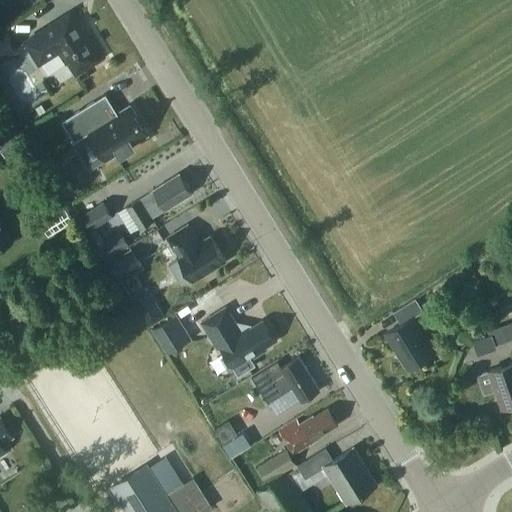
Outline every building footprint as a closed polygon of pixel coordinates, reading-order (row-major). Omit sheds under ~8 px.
[(79,27),(76,28),(67,14),(23,42),(37,64),(59,50),(74,74),(96,60),(94,57),(96,55),(89,43),(88,42),(85,43),(78,31),(81,29),(79,27)] [(0,57),(13,50),(13,49),(3,32),(0,33),(0,57)] [(103,93),(60,119),(73,140),(87,132),(103,159),(118,150),(119,152),(132,144),(130,141),(146,131),(130,105),(114,115),(111,109),(113,108),(103,93)] [(0,139),(0,149),(5,157),(23,145),(14,131),(0,139)] [(126,207),(139,229),(152,221),(151,218),(189,194),(177,175),(126,207)] [(83,215),(90,228),(94,225),(110,216),(103,203),(83,215)] [(0,214),(0,248),(11,242),(5,231),(9,229),(0,214)] [(90,228),(88,229),(93,237),(99,246),(104,242),(94,225),(90,228)] [(223,259),(209,237),(198,244),(186,225),(165,237),(177,257),(176,257),(190,280),(223,259)] [(103,247),(110,256),(127,245),(121,235),(103,247)] [(109,261),(121,281),(143,267),(131,248),(109,261)] [(146,287),(130,297),(141,314),(148,326),(164,316),(146,287)] [(496,304),(503,315),(511,309),(511,297),(510,295),(496,304)] [(385,332),(407,368),(432,352),(411,317),(422,310),(414,298),(392,311),(400,323),(385,332)] [(246,327),(236,325),(224,306),(200,322),(215,347),(218,345),(232,369),(265,349),(263,347),(274,340),(261,320),(247,329),(246,327)] [(151,328),(167,353),(191,338),(176,312),(151,328)] [(511,320),(486,330),(492,345),(511,337),(511,320)] [(511,403),(511,348),(511,349),(511,351),(511,362),(489,370),(490,372),(480,375),(485,390),(495,387),(501,407),(511,403)] [(287,382),(300,402),(318,390),(296,357),(266,377),(274,390),(287,382)] [(283,407),(266,418),(249,428),(256,439),(290,417),(283,407)] [(285,432),(292,443),(288,446),(293,453),(319,436),(317,433),(335,422),(327,409),(313,417),(312,415),(285,432)] [(0,455),(5,452),(0,444),(12,437),(0,418),(0,455)] [(236,433),(227,418),(212,428),(221,442),(236,433)] [(375,484),(352,447),(332,460),(324,447),(253,492),(265,511),(307,511),(291,485),(322,465),(346,503),(375,484)] [(257,467),(265,480),(292,463),(284,450),(257,467)] [(113,485),(129,511),(177,511),(146,463),(113,485)] [(197,511),(189,498),(177,506),(181,511),(197,511)]
